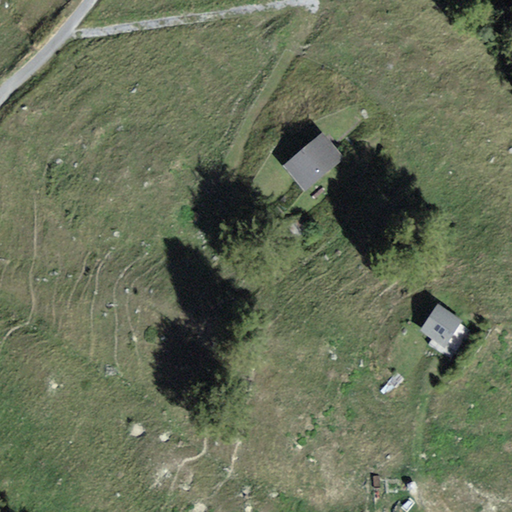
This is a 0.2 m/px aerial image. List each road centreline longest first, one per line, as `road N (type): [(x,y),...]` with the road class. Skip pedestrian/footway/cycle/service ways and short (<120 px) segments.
road 1 (unknown): [(60,31),(311,3)]
road 2 (track): [(87,0),(0,102)]
